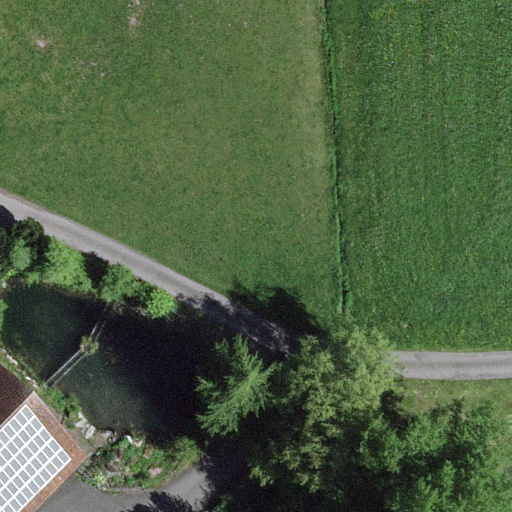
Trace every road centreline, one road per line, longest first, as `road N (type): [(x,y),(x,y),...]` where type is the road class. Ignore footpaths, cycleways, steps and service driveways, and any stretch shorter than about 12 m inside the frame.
road 1 (track): [(511,364),(474,373),(303,366),(0,209)]
road 2 (unknown): [(303,366),(168,511)]
